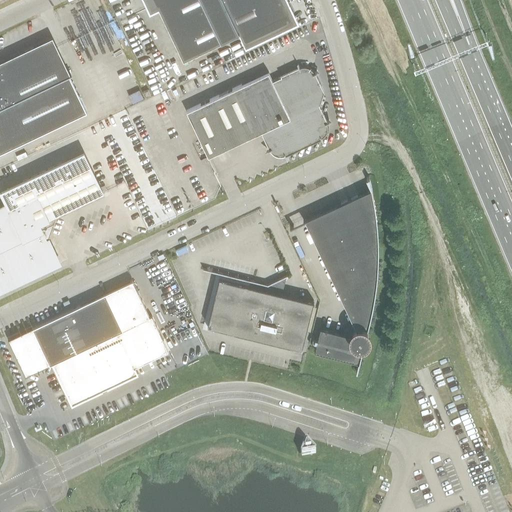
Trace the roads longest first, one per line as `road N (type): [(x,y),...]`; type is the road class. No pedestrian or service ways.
road 1 (unclassified): [(0,319),(350,153),(361,122),(324,0)]
road 2 (unclassified): [(397,434),(274,393),(221,388),(31,474)]
road 3 (unclassified): [(38,488),(194,412),(234,403),(392,448)]
road 4 (unknown): [(86,279),(72,244),(119,218),(96,147),(67,143),(0,179)]
road 5 (unknown): [(0,432),(48,415),(72,417),(155,373),(167,352),(136,284)]
road 6 (trunk): [(415,0),(511,229)]
road 7 (trunk): [(511,165),(464,50)]
